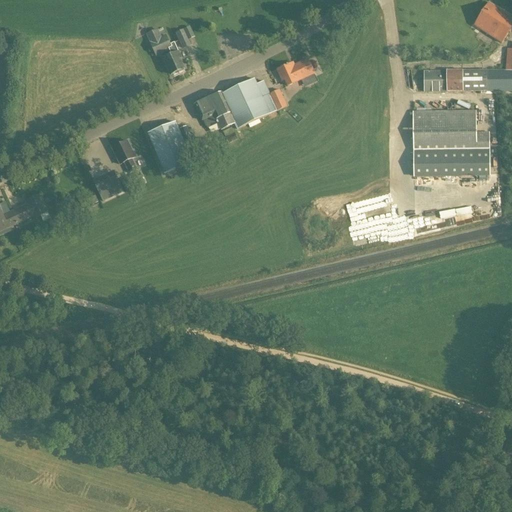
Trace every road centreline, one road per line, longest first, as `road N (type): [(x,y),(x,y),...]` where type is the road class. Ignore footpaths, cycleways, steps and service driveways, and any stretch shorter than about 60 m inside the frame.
road 1 (unclassified): [(0,178),(325,26),(360,0)]
road 2 (track): [(511,423),(163,325)]
road 3 (track): [(163,325),(0,283)]
